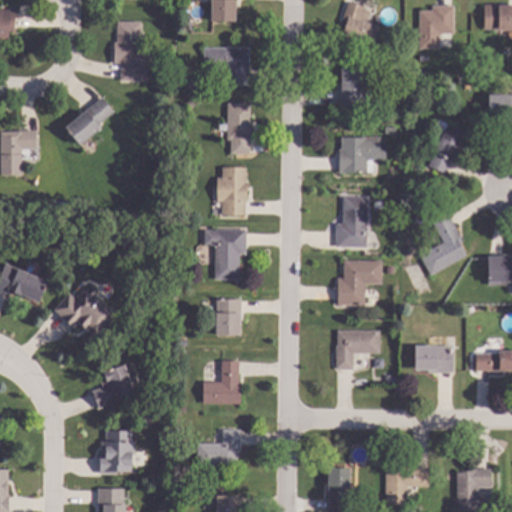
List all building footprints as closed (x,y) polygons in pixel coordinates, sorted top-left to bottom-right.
[(237,0),(237,22),(212,21),(212,0),(237,0)] [(366,7),(365,9),(372,12),(368,22),(381,26),(375,46),(344,36),(347,26),(342,24),(350,2),(366,7)] [(511,29),(485,29),(485,4),(511,4),(511,29)] [(455,34),(441,34),(441,49),(421,49),(420,11),(433,11),(433,6),(455,6),(455,34)] [(0,9),(17,11),(15,32),(10,32),(9,43),(0,42),(0,9)] [(142,36),(147,36),(147,49),(141,49),(141,81),(122,81),(122,64),(115,64),(115,43),(118,43),(119,22),(142,22),(142,36)] [(250,84),(230,84),(230,83),(223,82),(223,70),(205,70),(205,48),(251,49),(250,84)] [(366,106),(342,107),(341,84),(343,84),(343,68),(366,68),(366,106)] [(511,120),(503,120),(503,117),(493,117),(493,94),(511,94),(511,120)] [(118,116),(81,146),(66,127),(103,98),(118,116)] [(197,101),(193,107),(188,103),(192,98),(197,101)] [(400,110),(394,116),(387,109),(392,103),(400,110)] [(251,120),(253,120),(252,140),(251,140),(251,154),(232,154),(232,140),(228,140),(228,104),(251,104),(251,120)] [(449,124),(445,131),(435,126),(439,119),(449,124)] [(468,130),(447,174),(429,166),(449,124),(450,122),(468,130)] [(37,150),(23,150),(23,175),(2,175),(2,132),(37,131),(37,150)] [(382,160),(367,160),(368,173),(340,173),(340,149),(343,149),(342,138),(382,137),(382,160)] [(246,216),(223,216),(223,202),(218,202),(219,179),(224,179),(224,168),(247,168),(246,216)] [(369,247),(337,247),(337,223),(344,223),(344,198),(369,198),(369,247)] [(465,242),(462,244),(468,255),(432,276),(421,256),(445,242),(434,223),(449,214),(465,242)] [(247,254),(240,254),(240,280),(216,279),(216,245),(206,245),(206,230),(247,230),(247,254)] [(511,285),(489,285),(489,256),(511,256),(511,285)] [(383,284),(366,284),(366,305),(339,306),(339,278),(345,278),(344,261),(383,261),(383,284)] [(48,281),(38,301),(12,289),(8,296),(0,292),(0,271),(2,272),(7,262),(48,281)] [(102,296),(101,298),(119,315),(101,335),(100,334),(97,336),(94,336),(79,323),(73,329),(54,311),(70,292),(75,297),(82,289),(85,291),(90,285),(102,296)] [(242,336),(217,335),(217,317),(203,317),(203,301),(217,301),(217,300),(242,300),(242,336)] [(381,353),(354,354),(354,370),(337,370),(337,346),(339,346),(339,331),(381,331),(381,353)] [(508,341),(499,341),(499,332),(508,332),(508,341)] [(452,372),(429,373),(429,369),(417,369),(417,346),(452,346),(452,372)] [(511,371),(478,372),(478,353),(501,353),(501,350),(511,350),(511,371)] [(240,362),(240,382),(242,382),(242,404),(204,403),(204,382),(222,382),(222,361),(240,362)] [(128,373),(136,370),(143,393),(100,407),(95,391),(105,388),(103,383),(107,381),(104,371),(125,365),(128,373)] [(151,424),(141,425),(140,416),(150,415),(151,424)] [(186,428),(185,435),(177,434),(178,427),(186,428)] [(241,431),(240,452),(238,452),(238,466),(198,465),(199,443),(224,444),(224,430),(241,431)] [(134,474),(101,474),(101,454),(103,454),(103,441),(107,441),(107,431),(133,431),(134,474)] [(349,468),(349,489),(347,489),(346,511),(329,511),(331,467),(349,468)] [(430,486),(408,487),(409,504),(387,504),(387,468),(429,468),(430,486)] [(0,511),(0,469),(11,470),(9,511),(0,511)] [(492,487),(479,487),(479,496),(490,496),(490,511),(457,511),(457,472),(471,472),(471,469),(492,469),(492,487)] [(189,487),(189,497),(181,497),(181,487),(189,487)] [(126,511),(104,511),(104,505),(99,505),(99,488),(126,488),(126,511)] [(242,496),(241,511),(216,511),(217,495),(242,496)]
